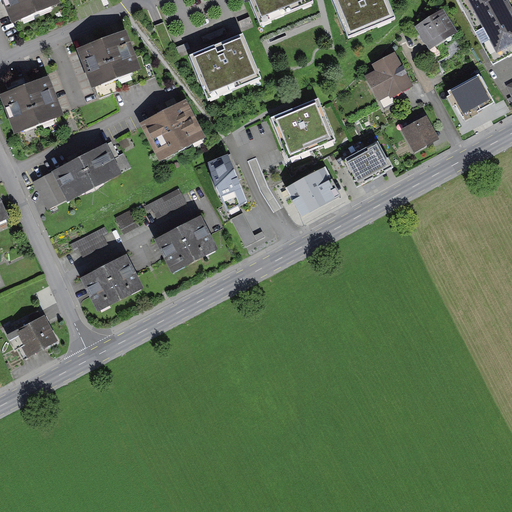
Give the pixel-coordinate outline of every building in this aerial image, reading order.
[(55,0),(4,0),(14,23),(58,5),(55,0)] [(254,0),(264,22),(314,2),(313,0),(254,0)] [(335,0),(351,36),(398,17),(390,0),(335,0)] [(467,0),(498,57),(511,49),(511,9),(507,0),(467,0)] [(445,9),(419,25),(432,46),(458,29),(445,9)] [(171,46),(164,30),(156,34),(164,49),(171,46)] [(193,55),(212,101),(264,80),(244,33),(193,55)] [(125,37),(81,54),(94,87),(138,70),(125,37)] [(410,87),(393,57),(374,67),(378,74),(368,80),(379,100),(389,94),(391,98),(410,87)] [(479,76),(448,93),(464,121),(494,105),(479,76)] [(48,83),(4,100),(17,134),(61,116),(48,83)] [(274,117),(291,158),(339,138),(321,97),(291,110),(274,117)] [(185,106),(144,126),(161,159),(201,138),(185,106)] [(425,121),(405,132),(415,151),(435,140),(425,121)] [(377,144),(343,162),(357,187),(390,169),(377,144)] [(105,150),(80,162),(93,189),(118,176),(105,150)] [(215,190),(228,214),(247,203),(228,157),(208,165),(215,190)] [(80,162),(55,174),(69,201),(93,189),(80,162)] [(326,169),(285,191),(301,221),(342,199),(326,169)] [(155,223),(187,208),(179,192),(147,207),(155,223)] [(0,218),(9,215),(0,195),(0,218)] [(129,214),(115,222),(123,238),(138,231),(129,214)] [(217,244),(201,214),(185,223),(180,226),(196,256),(217,244)] [(242,217),(231,224),(246,251),(257,245),(242,217)] [(196,256),(180,226),(173,229),(158,237),(174,267),(196,256)] [(80,262),(109,250),(105,239),(108,238),(106,232),(73,245),(80,262)] [(142,284),(127,254),(110,263),(106,265),(121,295),(142,284)] [(121,295),(106,265),(101,268),(84,276),(100,306),(121,295)] [(46,317),(20,331),(32,353),(58,339),(46,317)]
